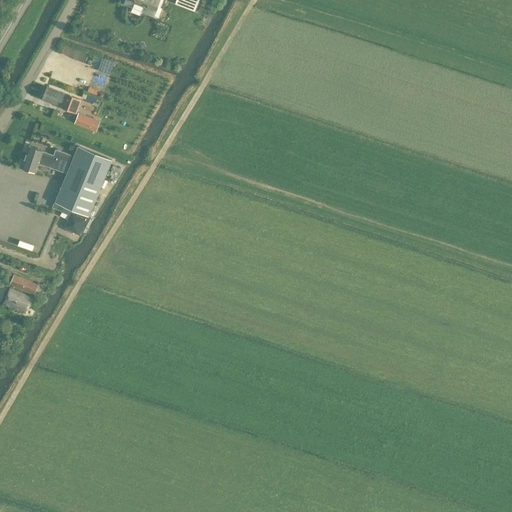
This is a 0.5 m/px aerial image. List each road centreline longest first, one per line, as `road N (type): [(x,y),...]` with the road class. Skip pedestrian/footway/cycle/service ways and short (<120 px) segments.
road 1 (track): [(253,0),(0,421)]
road 2 (unclassified): [(0,129),(75,0)]
